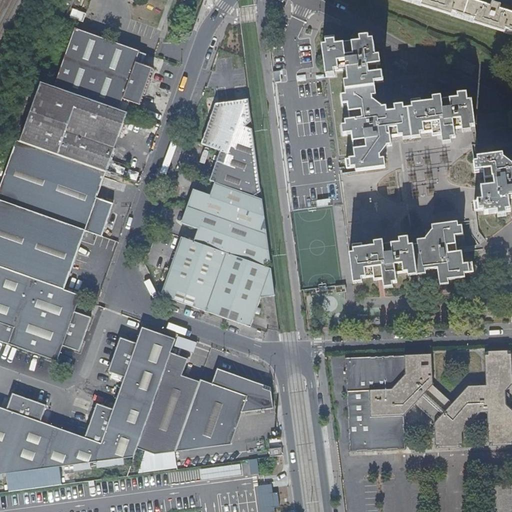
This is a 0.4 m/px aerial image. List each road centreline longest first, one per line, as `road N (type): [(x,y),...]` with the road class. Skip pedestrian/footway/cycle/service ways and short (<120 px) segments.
road 1 (residential): [(228,0),(200,40),(121,260),(130,285),(161,321),(278,348)]
road 2 (residential): [(511,106),(310,0)]
road 3 (residential): [(305,344),(511,332)]
road 4 (residential): [(327,511),(305,344)]
road 5 (residential): [(278,348),(298,511)]
